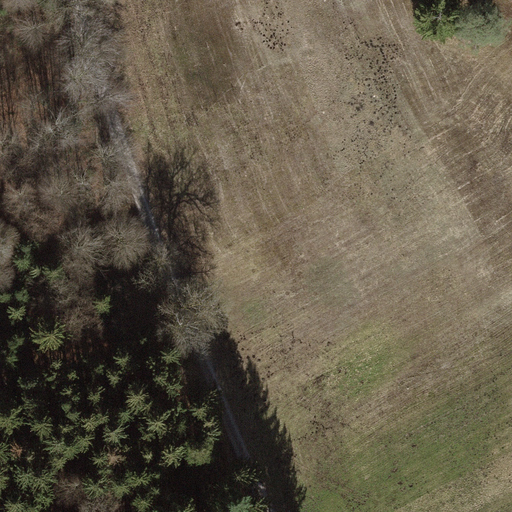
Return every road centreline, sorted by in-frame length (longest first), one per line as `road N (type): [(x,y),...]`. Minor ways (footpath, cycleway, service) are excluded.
road 1 (track): [(273,511),(203,362),(119,136),(84,0)]
road 2 (track): [(0,361),(82,511)]
road 3 (track): [(0,170),(51,146),(119,136)]
